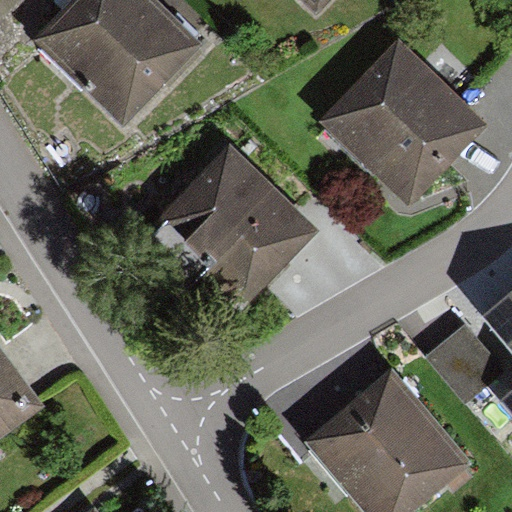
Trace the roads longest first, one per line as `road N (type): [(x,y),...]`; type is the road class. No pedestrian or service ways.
road 1 (residential): [(511,203),(452,257),(269,362),(180,430)]
road 2 (residential): [(180,430),(0,151)]
